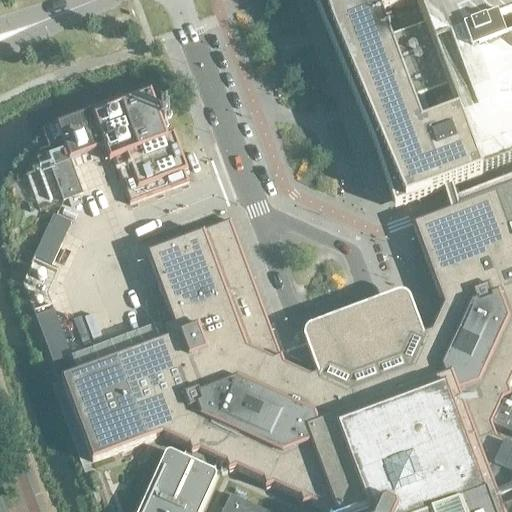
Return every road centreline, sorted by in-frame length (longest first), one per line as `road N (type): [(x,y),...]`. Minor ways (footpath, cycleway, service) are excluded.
road 1 (unclassified): [(258,212),(297,321),(363,297),(351,250),(280,220)]
road 2 (residential): [(190,26),(249,187)]
road 3 (unclassified): [(123,233),(249,187)]
